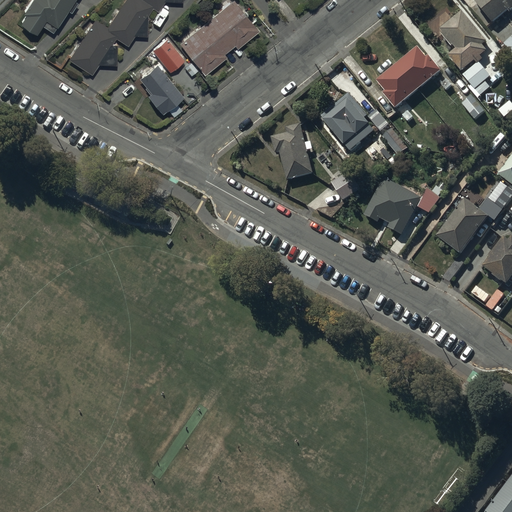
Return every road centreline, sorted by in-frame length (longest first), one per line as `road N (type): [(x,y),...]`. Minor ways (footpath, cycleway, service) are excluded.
road 1 (unclassified): [(180,166),(443,311),(511,358)]
road 2 (residential): [(370,0),(191,146),(180,166)]
road 3 (unclassified): [(0,60),(84,117),(180,166)]
